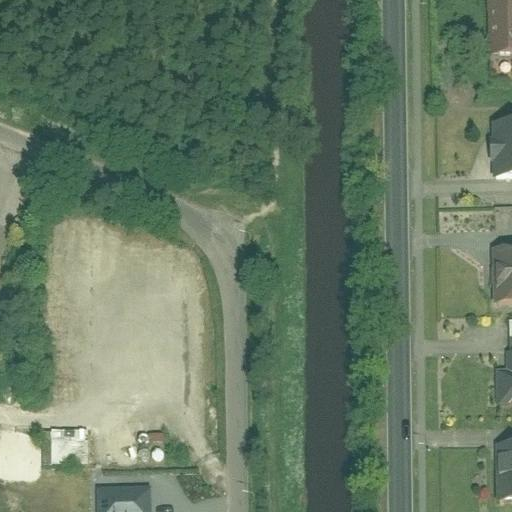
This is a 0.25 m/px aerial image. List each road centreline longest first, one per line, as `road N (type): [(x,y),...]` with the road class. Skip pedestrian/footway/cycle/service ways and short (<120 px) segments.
road 1 (residential): [(0,127),(172,200),(222,242),(239,317),(239,511)]
road 2 (tertiary): [(388,0),(396,511)]
